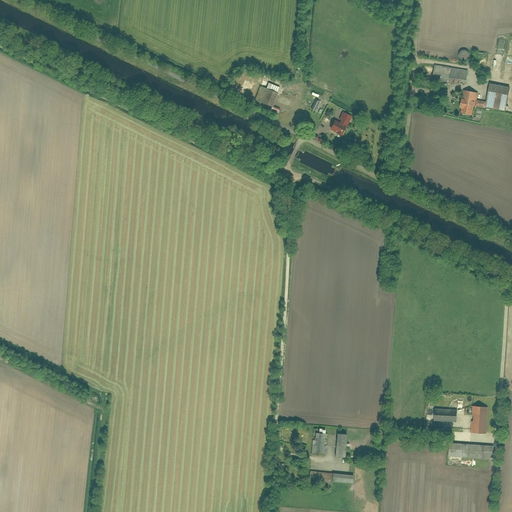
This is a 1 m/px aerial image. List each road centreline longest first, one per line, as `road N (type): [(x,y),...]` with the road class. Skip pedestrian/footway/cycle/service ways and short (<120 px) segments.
road 1 (track): [(285,170),(0,28)]
road 2 (unclassified): [(17,0),(301,136)]
road 3 (unclassified): [(285,170),(285,301),(269,470)]
road 4 (unclassified): [(511,277),(285,170)]
road 5 (track): [(301,136),(511,243)]
